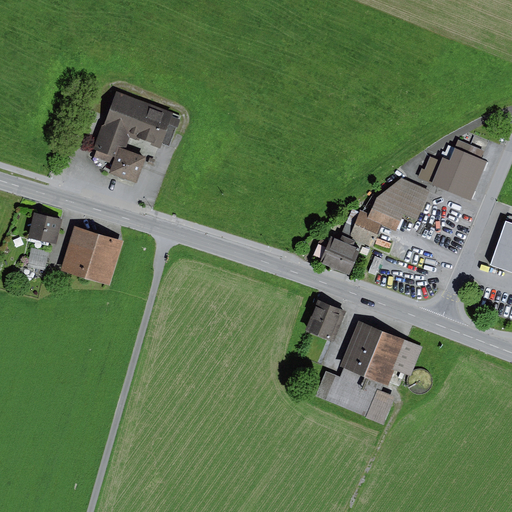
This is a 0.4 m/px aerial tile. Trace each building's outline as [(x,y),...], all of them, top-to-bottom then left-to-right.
[(174,113),(117,91),(93,153),(114,161),(110,170),(139,180),(147,158),(124,149),(130,133),(162,145),(174,113)] [(443,162),(431,157),(427,168),(423,166),(419,176),(473,198),(487,163),(481,160),(485,151),(459,141),(452,159),(445,156),(443,162)] [(429,191),(403,180),(379,197),(372,194),(354,235),(374,243),(383,221),(399,227),(405,212),(417,218),(429,191)] [(63,219),(35,212),(29,236),(57,242),(63,219)] [(511,224),(506,222),(492,265),(511,271),(511,224)] [(126,240),(76,225),(62,271),(113,286),(126,240)] [(361,247),(332,238),(324,261),(353,271),(361,247)] [(31,248),(28,266),(45,270),(49,252),(31,248)] [(346,311),(320,301),(309,329),(335,339),(346,311)] [(424,346),(359,321),(342,365),(345,366),(385,382),(390,383),(396,369),(413,375),(424,346)] [(345,366),(341,376),(381,391),(385,382),(345,366)] [(341,376),(325,370),(315,396),(383,423),(394,396),(381,391),(341,376)]
